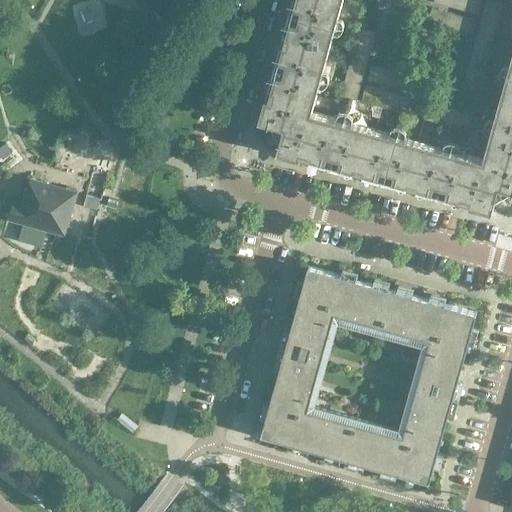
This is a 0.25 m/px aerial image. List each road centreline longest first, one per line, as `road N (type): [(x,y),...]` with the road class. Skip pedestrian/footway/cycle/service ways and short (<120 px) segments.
road 1 (residential): [(216,439),(284,195)]
road 2 (residential): [(284,195),(233,181),(219,163),(262,0)]
road 3 (residential): [(511,261),(284,195)]
road 4 (residential): [(476,511),(511,386)]
